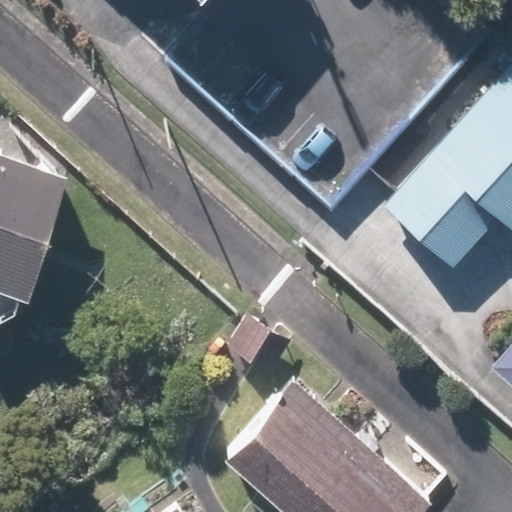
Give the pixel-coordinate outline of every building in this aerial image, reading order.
[(511,56),(390,196),(461,258),(508,204),(511,207),(511,56)] [(76,164),(0,140),(0,271),(39,283),(76,164)] [(511,338),(500,351),(511,363),(511,338)] [(342,390),(326,408),(295,380),(229,453),(294,511),(412,511),(426,498),(354,432),(370,415),(342,390)] [(163,511),(197,511),(186,496),(163,511)]
